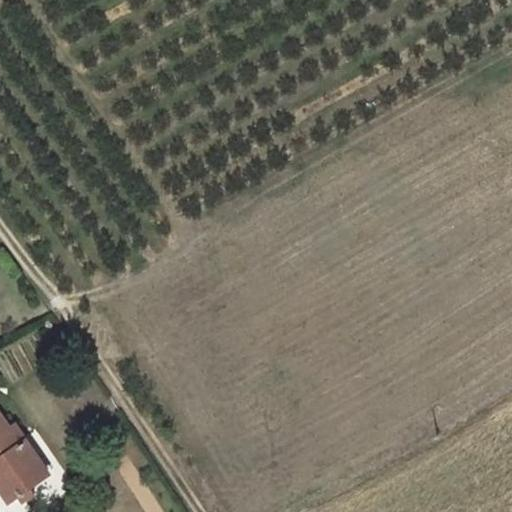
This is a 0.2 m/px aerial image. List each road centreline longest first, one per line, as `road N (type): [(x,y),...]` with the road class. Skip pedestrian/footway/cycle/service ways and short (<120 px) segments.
road 1 (track): [(27,0),(180,224),(180,239),(127,284),(59,301)]
road 2 (track): [(180,239),(511,49)]
road 3 (track): [(0,227),(200,511)]
